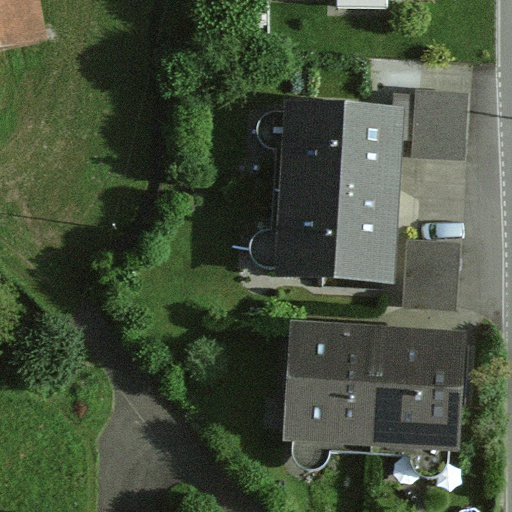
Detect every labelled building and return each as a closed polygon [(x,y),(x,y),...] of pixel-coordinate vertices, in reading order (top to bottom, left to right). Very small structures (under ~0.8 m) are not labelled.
[(36,0),(0,0),(0,51),(45,43),(36,0)] [(415,88),(415,150),(468,150),(468,88),(415,88)] [(291,120),(288,199),(394,203),(397,125),(291,120)] [(288,199),(284,278),(390,282),(394,203),(288,199)] [(407,303),(462,302),(462,235),(407,236),(407,303)] [(381,335),(290,330),(283,450),(373,456),(381,335)] [(468,341),(381,335),(373,456),(460,461),(468,341)]
